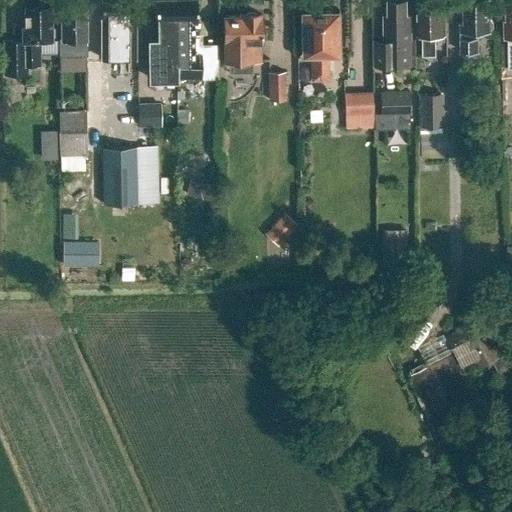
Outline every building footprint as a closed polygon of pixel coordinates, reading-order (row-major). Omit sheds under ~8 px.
[(101,18),(101,59),(135,59),(135,17),(133,18),(132,0),(101,0),(102,18),(101,18)] [(159,41),(150,42),(150,79),(176,79),(175,0),(154,0),(155,23),(159,23),(159,41)] [(195,0),(175,0),(176,79),(200,79),(200,55),(187,55),(187,42),(192,42),(191,23),(195,23),(195,0)] [(415,39),(411,39),(411,16),(407,16),(407,1),(403,1),(402,0),(393,0),(393,1),(388,1),(388,27),(384,27),(384,67),(416,67),(415,39)] [(430,0),(418,0),(418,34),(423,34),(423,55),(435,55),(435,34),(444,34),(444,0),(441,0),(440,0),(430,0)] [(490,30),(492,27),(492,22),(490,20),(489,0),(477,0),(464,0),(465,23),(461,23),(461,53),(478,53),(477,32),(490,32),(490,30)] [(50,38),(53,35),(53,30),(50,28),(50,8),(46,8),(44,6),(38,6),(36,8),(24,9),(24,25),(20,26),(20,41),(2,41),(2,75),(25,74),(25,65),(38,64),(37,40),(50,40),(50,38)] [(61,38),(59,38),(59,55),(86,54),(84,7),(60,7),(61,38)] [(307,14),(303,14),(303,55),(310,55),(311,80),(327,80),(327,59),(331,59),(331,55),(336,55),(335,14),(331,14),(329,11),(325,11),(322,14),(316,14),(313,11),(309,11),(307,14)] [(259,61),(259,43),(261,42),(260,15),(255,15),(253,13),(247,13),(245,15),(240,15),(240,17),(223,17),(223,61),(228,61),(228,73),(252,73),(252,61),(259,61)] [(285,95),(284,71),(267,72),(268,96),(285,95)] [(409,90),(379,91),(380,114),(410,113),(409,90)] [(372,91),(343,92),(344,114),(372,113),(372,91)] [(418,93),(418,127),(442,127),(442,93),(418,93)] [(136,104),(136,127),(159,127),(159,104),(136,104)] [(59,111),(59,132),(86,132),(86,110),(59,111)] [(40,130),(40,159),(56,159),(56,130),(40,130)] [(87,156),(86,132),(59,132),(60,156),(87,156)] [(158,147),(101,147),(102,204),(158,204),(158,147)] [(189,179),(186,196),(213,201),(216,184),(189,179)] [(280,209),(261,230),(274,242),(293,221),(280,209)] [(58,212),(58,237),(71,237),(71,212),(58,212)] [(63,241),(63,264),(86,264),(86,242),(63,241)] [(383,242),(382,266),(407,267),(407,242),(383,242)] [(449,337),(454,348),(409,370),(450,455),(468,447),(450,411),(452,410),(445,396),(472,383),(466,370),(495,356),(504,373),(511,369),(511,356),(508,349),(502,352),(484,316),(457,330),(459,332),(449,337)]
